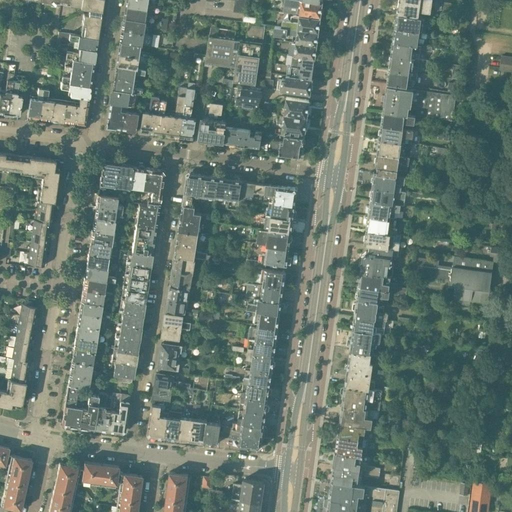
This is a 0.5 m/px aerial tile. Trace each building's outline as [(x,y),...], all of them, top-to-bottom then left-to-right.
[(97,37),(102,0),(80,0),(79,7),(88,8),(88,13),(83,12),(82,24),(76,23),(74,34),(83,35),(97,37)] [(149,4),(149,0),(127,0),(127,5),(148,8),(161,10),(162,6),(149,4)] [(235,0),(233,11),(244,13),(246,0),(207,0),(218,2),(218,0),(235,0)] [(321,7),(322,2),(309,0),(284,0),(284,4),(300,7),(299,13),(320,16),(320,15),(322,15),(323,14),(324,10),(322,8),(321,7)] [(432,4),(420,3),(401,0),(398,0),(397,14),(418,17),(419,10),(431,12),(432,4)] [(148,8),(127,5),(125,17),(147,21),(153,22),(154,17),(147,16),(148,8)] [(418,17),(397,14),(395,28),(419,31),(425,32),(426,25),(429,25),(430,18),(421,17),(418,17)] [(320,18),(295,15),(291,16),(291,20),(282,19),(281,27),(318,31),(320,18)] [(147,21),(125,17),(123,29),(145,32),(147,21)] [(205,61),(205,65),(212,66),(212,62),(231,65),(231,62),(236,30),(218,28),(219,20),(212,19),(211,27),(208,42),(206,54),(205,61)] [(231,62),(231,65),(236,66),(234,79),(233,81),(255,84),(259,56),(260,56),(265,24),(249,22),(247,32),(236,30),(231,62)] [(465,36),(466,30),(466,24),(467,23),(455,22),(455,27),(459,30),(460,30),(462,35),(465,36)] [(295,42),(316,45),(318,31),(281,27),(275,26),(274,34),(286,35),(286,32),(296,34),(295,42)] [(393,41),(417,45),(419,31),(395,28),(393,41)] [(145,32),(123,29),(121,41),(142,44),(152,46),(154,34),(145,32)] [(77,47),(95,49),(97,37),(83,35),(74,34),(61,32),(60,38),(75,40),(76,38),(78,39),(77,47)] [(142,44),(121,41),(119,54),(140,56),(148,57),(149,53),(141,51),(142,44)] [(315,58),(316,45),(295,42),(290,41),(288,54),(292,54),(293,55),(315,58)] [(391,55),(411,58),(412,52),(420,53),(421,46),(417,45),(393,41),(391,55)] [(94,61),(95,49),(77,47),(77,49),(79,49),(78,53),(67,51),(66,57),(72,58),(94,61)] [(179,61),(180,53),(171,52),(170,60),(179,61)] [(140,56),(119,54),(117,65),(146,69),(147,64),(139,63),(140,56)] [(314,60),(315,58),(293,55),(292,54),(291,65),(313,68),(314,65),(315,65),(316,60),(314,60)] [(411,58),(391,55),(389,69),(409,72),(417,73),(419,59),(411,58)] [(511,56),(501,55),(499,69),(511,71),(511,56)] [(92,73),(94,61),(72,58),(66,57),(64,69),(70,70),(92,73)] [(290,75),(312,78),(312,77),(314,77),(315,72),(313,72),(313,68),(291,65),(288,64),(286,75),(290,75)] [(146,69),(117,65),(116,77),(136,80),(137,72),(146,74),(146,69)] [(82,84),(90,85),(92,73),(70,70),(64,69),(62,81),(69,82),(82,84)] [(417,73),(409,72),(389,69),(387,83),(414,87),(415,81),(416,81),(417,73)] [(290,75),(286,75),(286,78),(282,77),(282,79),(281,79),(280,90),(310,94),(312,78),(290,75)] [(136,80),(116,77),(114,88),(137,92),(143,93),(144,88),(134,87),(136,80)] [(232,88),(233,81),(234,79),(223,78),(222,86),(232,88)] [(3,112),(8,113),(10,94),(12,80),(6,79),(5,90),(0,89),(0,114),(1,114),(3,112)] [(274,80),(270,80),(265,79),(264,85),(268,88),(273,89),(274,80)] [(12,80),(10,94),(8,113),(12,114),(13,116),(16,116),(18,114),(19,114),(22,96),(17,95),(19,81),(12,80)] [(88,97),(90,85),(82,84),(69,82),(62,81),(61,88),(71,89),(70,94),(80,96),(88,97)] [(448,89),(456,90),(457,83),(449,82),(448,89)] [(387,86),(383,111),(407,115),(408,107),(419,109),(418,114),(449,119),(453,95),(387,86)] [(39,117),(42,98),(43,88),(38,87),(37,94),(38,94),(37,98),(30,97),(27,115),(32,116),(33,118),(37,119),(38,117),(39,117)] [(186,98),(183,116),(180,136),(186,136),(187,139),(190,139),(192,137),(194,137),(196,118),(191,117),(191,114),(192,114),(195,97),(196,97),(197,93),(195,93),(196,88),(188,87),(187,92),(186,98)] [(48,89),(43,88),(42,98),(39,117),(40,117),(41,119),(44,120),(46,118),(51,119),(54,100),(46,99),(46,96),(47,96),(48,89)] [(137,92),(114,88),(112,101),(123,103),(135,105),(137,92)] [(258,100),(259,100),(260,93),(237,90),(235,105),(242,105),(242,108),(270,112),(271,108),(272,102),(264,101),(264,107),(257,106),(258,100)] [(174,135),(180,136),(183,116),(186,98),(187,92),(182,91),(182,95),(179,95),(178,102),(176,115),(170,114),(167,134),(168,134),(169,135),(173,136),(174,135)] [(147,133),(149,131),(154,132),(157,112),(160,96),(152,95),(151,103),(145,102),(141,130),(143,130),(143,133),(147,133)] [(79,104),(75,103),(72,121),(77,122),(78,124),(82,125),(83,123),(84,123),(88,97),(80,96),(79,104)] [(170,114),(165,113),(167,100),(160,99),(160,96),(157,112),(154,132),(160,133),(161,135),(164,135),(166,134),(167,134),(170,114)] [(278,114),(283,114),(307,117),(309,100),(285,97),(284,105),(279,104),(278,114)] [(223,141),(224,141),(227,126),(228,118),(220,117),(220,113),(222,114),(223,104),(223,103),(223,99),(214,98),(214,102),(211,102),(210,112),(213,112),(212,114),(215,114),(215,119),(202,117),(199,138),(215,140),(217,143),(221,143),(223,141)] [(58,119),(72,121),(75,103),(54,100),(51,119),(53,121),(56,121),(58,119)] [(123,103),(112,101),(108,126),(109,126),(110,128),(114,128),(116,127),(123,128),(125,110),(122,109),(123,103)] [(123,128),(129,129),(130,131),(134,131),(136,130),(137,130),(140,112),(125,110),(123,128)] [(415,116),(407,115),(383,111),(381,125),(412,129),(413,123),(414,123),(415,116)] [(305,134),(307,117),(283,114),(278,114),(278,113),(277,123),(282,124),(281,131),(305,134)] [(228,118),(227,126),(224,141),(226,144),(230,144),(232,143),(242,144),(245,124),(242,124),(242,123),(241,124),(241,117),(238,117),(228,118)] [(245,124),(242,144),(252,145),(254,148),(257,148),(259,146),(260,146),(262,130),(256,130),(256,135),(252,134),(253,132),(250,131),(251,123),(243,121),(242,123),(242,124),(245,124)] [(379,138),(411,142),(412,136),(413,136),(414,129),(412,129),(381,125),(379,138)] [(280,133),(279,138),(274,138),(273,145),(280,146),(279,152),(301,155),(303,155),(304,154),(305,149),(304,148),(302,147),(302,145),(303,145),(304,137),(280,133)] [(378,152),(409,156),(411,142),(379,138),(378,152)] [(448,148),(438,146),(438,151),(442,152),(442,157),(447,158),(448,148)] [(0,158),(0,167),(10,169),(12,153),(1,152),(0,158)] [(409,156),(378,152),(375,172),(396,175),(397,169),(407,170),(409,156)] [(12,153),(10,169),(42,173),(39,199),(54,201),(60,159),(12,153)] [(113,187),(117,163),(111,163),(110,160),(106,160),(103,162),(102,161),(99,185),(113,187)] [(118,164),(117,163),(113,187),(128,190),(132,165),(126,165),(125,162),(120,162),(118,164)] [(132,165),(128,190),(128,192),(131,192),(132,187),(142,188),(145,167),(144,167),(143,165),(140,165),(138,166),(132,165)] [(162,170),(145,167),(142,188),(149,189),(148,198),(159,200),(164,172),(162,170)] [(396,175),(375,172),(373,186),(401,190),(401,183),(404,183),(405,176),(396,175)] [(191,173),(190,173),(187,175),(183,204),(192,205),(193,199),(196,200),(197,195),(203,195),(206,175),(191,173)] [(216,176),(206,175),(203,195),(202,201),(205,201),(205,196),(215,197),(216,197),(219,177),(216,176)] [(230,179),(219,177),(216,197),(224,198),(223,203),(227,204),(228,198),(230,179)] [(228,198),(239,200),(240,197),(242,180),(230,179),(228,198)] [(240,197),(239,200),(238,210),(245,211),(246,198),(269,201),(295,204),(297,190),(295,187),(293,187),(293,186),(290,185),(289,186),(242,180),(240,197)] [(401,190),(373,186),(371,199),(401,204),(404,204),(406,190),(401,190)] [(97,193),(95,206),(115,209),(122,210),(122,205),(116,204),(117,196),(97,193)] [(135,224),(155,227),(159,200),(148,198),(147,198),(146,204),(133,202),(126,201),(126,206),(133,207),(133,205),(138,206),(135,224)] [(53,212),(54,201),(39,199),(37,210),(53,212)] [(401,204),(371,199),(370,206),(366,205),(366,212),(369,212),(369,215),(389,218),(389,216),(397,217),(398,210),(400,211),(401,204)] [(295,210),(294,210),(295,204),(269,201),(268,214),(293,217),(294,217),(296,216),(296,212),(295,210)] [(183,204),(179,229),(199,232),(201,215),(207,216),(207,213),(200,212),(201,206),(195,205),(192,205),(183,204)] [(122,210),(115,209),(95,206),(94,217),(114,220),(115,213),(121,214),(122,210)] [(33,220),(49,222),(51,223),(53,212),(37,210),(36,219),(34,219),(33,220)] [(291,232),(291,231),(292,231),(293,230),(294,225),(293,224),(292,223),(293,217),(268,214),(266,229),(291,233),(291,232)] [(389,218),(369,215),(369,217),(365,217),(364,223),(368,224),(367,229),(394,233),(396,234),(397,227),(396,226),(397,219),(389,218)] [(115,220),(114,220),(94,217),(92,229),(113,232),(115,220)] [(33,220),(32,231),(48,233),(49,222),(33,220)] [(126,250),(131,250),(151,253),(155,227),(135,224),(132,246),(127,245),(126,250)] [(92,229),(90,241),(110,244),(115,245),(116,242),(112,242),(113,232),(92,229)] [(199,232),(179,229),(175,255),(195,258),(205,259),(206,256),(195,255),(199,232)] [(267,244),(289,247),(290,242),(292,240),(293,236),(292,235),(291,235),(291,234),(290,234),(291,233),(266,229),(265,230),(260,230),(257,243),(267,244)] [(398,241),(393,240),(394,233),(367,229),(365,243),(370,244),(394,247),(397,248),(398,241)] [(48,233),(32,231),(31,241),(46,243),(48,233)] [(31,241),(29,252),(45,254),(46,243),(31,241)] [(90,241),(88,253),(108,256),(110,244),(90,241)] [(266,253),(262,252),(261,261),(247,259),(246,266),(265,269),(266,262),(287,265),(287,263),(291,264),(292,257),(288,256),(289,247),(267,244),(266,253)] [(364,255),(361,271),(383,274),(391,275),(393,264),(392,264),(393,255),(397,255),(398,248),(397,248),(394,247),(370,244),(369,251),(368,252),(367,250),(363,254),(364,255)] [(501,262),(503,249),(489,247),(489,253),(494,254),(493,261),(501,262)] [(147,277),(151,253),(131,250),(129,260),(126,259),(125,264),(128,264),(127,273),(122,272),(122,274),(127,275),(147,278),(147,277)] [(45,254),(29,252),(28,263),(43,265),(45,254)] [(106,267),(108,256),(88,253),(86,264),(106,267)] [(175,255),(173,269),(192,273),(195,258),(175,255)] [(417,261),(415,274),(448,278),(449,279),(446,301),(455,302),(455,298),(464,299),(463,303),(470,304),(470,300),(487,302),(493,261),(453,256),(452,266),(438,264),(439,259),(418,256),(417,261)] [(206,271),(216,272),(217,265),(207,263),(206,271)] [(106,267),(86,264),(84,276),(106,279),(115,281),(115,277),(106,276),(107,268),(106,267)] [(263,283),(283,286),(283,285),(284,285),(285,272),(265,269),(246,266),(238,265),(238,268),(261,272),(261,273),(257,272),(256,274),(255,278),(256,281),(263,282),(263,283)] [(192,273),(173,269),(171,285),(188,287),(190,287),(192,273)] [(383,274),(361,271),(361,272),(359,273),(358,279),(360,280),(359,284),(384,288),(388,288),(389,288),(394,289),(397,289),(398,286),(398,283),(382,281),(383,274)] [(127,275),(125,285),(122,284),(122,288),(125,289),(124,297),(119,296),(118,299),(123,300),(143,303),(147,278),(127,275)] [(104,291),(106,279),(84,276),(82,288),(104,291)] [(283,287),(283,286),(263,283),(262,285),(248,283),(246,296),(249,296),(250,296),(258,297),(281,301),(283,287)] [(355,296),(357,298),(378,301),(382,301),(383,295),(389,295),(389,288),(388,288),(384,288),(359,284),(359,290),(356,292),(355,296)] [(171,285),(169,297),(186,300),(188,287),(171,285)] [(82,288),(81,300),(102,303),(103,298),(112,300),(113,293),(104,291),(82,288)] [(256,310),(257,310),(280,313),(280,308),(282,308),(284,307),(284,304),(283,302),(281,302),(281,301),(258,297),(250,296),(249,296),(247,308),(256,310)] [(186,300),(169,297),(167,309),(174,310),(173,312),(183,313),(183,312),(185,312),(185,309),(186,300)] [(384,319),(385,319),(386,319),(387,312),(383,311),(383,304),(378,303),(378,301),(357,298),(357,302),(354,303),(353,308),(356,310),(355,315),(384,319)] [(22,303),(20,315),(35,317),(37,306),(32,305),(32,301),(25,300),(24,304),(22,303)] [(79,312),(100,315),(110,316),(111,312),(101,310),(102,303),(81,300),(79,312)] [(120,324),(140,327),(143,303),(123,300),(122,309),(119,309),(118,313),(121,313),(120,322),(115,321),(115,323),(120,324)] [(258,325),(278,328),(278,327),(280,313),(257,310),(256,316),(254,315),(253,322),(258,323),(258,325)] [(110,316),(100,315),(79,312),(77,324),(99,327),(108,328),(110,316)] [(166,314),(164,324),(181,327),(195,329),(196,324),(182,322),(183,313),(173,312),(173,315),(166,314)] [(20,315),(18,324),(33,327),(35,317),(20,315)] [(355,315),(353,328),(382,332),(383,326),(393,327),(394,320),(386,319),(385,319),(384,319),(355,315)] [(18,324),(16,335),(31,338),(33,327),(18,324)] [(75,336),(97,339),(106,340),(107,335),(98,334),(99,327),(77,324),(75,336)] [(140,327),(120,324),(118,334),(115,333),(115,338),(118,338),(116,346),(111,345),(111,348),(116,349),(136,352),(140,327)] [(195,329),(181,327),(164,324),(163,336),(169,337),(169,339),(179,340),(180,332),(189,333),(189,332),(195,333),(195,329)] [(248,338),(249,338),(276,342),(278,329),(278,328),(258,325),(257,327),(251,326),(249,328),(248,338)] [(350,350),(373,353),(373,348),(376,348),(376,346),(383,347),(383,341),(381,341),(382,332),(353,328),(353,329),(352,338),(349,338),(348,339),(347,344),(349,346),(351,346),(350,350)] [(16,335),(14,346),(29,349),(31,338),(16,335)] [(106,340),(97,339),(75,336),(73,348),(94,351),(95,351),(96,344),(105,346),(106,340)] [(274,356),(276,342),(249,338),(247,352),(274,356)] [(182,345),(162,342),(160,354),(180,357),(182,345)] [(27,360),(29,349),(14,346),(12,357),(27,360)] [(92,358),(94,351),(73,348),(71,360),(92,363),(97,363),(97,359),(92,358)] [(112,373),(132,376),(136,352),(116,349),(115,354),(112,354),(111,362),(114,362),(112,373)] [(373,353),(350,350),(347,372),(371,375),(373,362),(375,363),(377,353),(374,353),(373,353)] [(247,352),(245,367),(272,371),(272,370),(274,356),(247,352)] [(497,353),(496,362),(511,363),(511,354),(497,353)] [(180,357),(160,354),(158,366),(179,369),(180,357)] [(30,360),(27,360),(12,357),(12,358),(14,358),(12,368),(28,371),(30,360)] [(101,372),(91,370),(92,363),(71,360),(69,372),(90,375),(101,377),(101,372)] [(245,367),(243,382),(270,386),(272,372),(272,371),(245,367)] [(26,381),(28,371),(12,368),(10,379),(26,381)] [(164,373),(157,372),(156,383),(172,385),(186,387),(190,388),(191,384),(181,382),(181,381),(172,380),(174,372),(164,371),(164,373)] [(68,384),(80,386),(99,388),(100,384),(89,382),(90,375),(69,372),(68,384)] [(371,375),(347,372),(345,385),(374,389),(375,381),(370,380),(371,375)] [(131,383),(132,376),(112,373),(111,380),(131,383)] [(26,381),(10,379),(8,390),(0,388),(0,404),(21,408),(26,381)] [(243,382),(242,395),(268,399),(269,393),(272,393),(272,388),(270,387),(270,386),(243,382)] [(156,383),(154,394),(159,395),(159,397),(170,399),(171,390),(185,393),(186,387),(172,385),(156,383)] [(65,401),(61,422),(78,425),(81,404),(75,403),(77,394),(79,394),(80,386),(68,384),(65,401)] [(379,412),(382,390),(374,389),(345,385),(345,386),(341,388),(341,393),(344,395),(342,407),(379,412)] [(97,406),(93,427),(107,429),(110,409),(104,408),(107,392),(99,391),(98,395),(97,406)] [(78,425),(93,427),(97,406),(98,395),(88,393),(87,401),(82,400),(81,404),(78,425)] [(124,429),(130,394),(118,393),(116,395),(112,394),(110,409),(107,429),(121,431),(124,429)] [(242,395),(240,408),(266,412),(266,411),(269,410),(270,405),(267,403),(268,399),(242,395)] [(148,432),(150,435),(151,435),(166,437),(169,415),(163,415),(164,409),(161,409),(162,404),(152,403),(148,432)] [(366,425),(371,426),(372,426),(373,418),(379,418),(379,412),(342,407),(340,422),(366,425)] [(264,426),(266,412),(240,408),(238,422),(264,426)] [(182,412),(170,411),(169,415),(166,437),(179,438),(182,416),(182,412)] [(195,417),(196,411),(193,411),(192,417),(182,416),(179,438),(192,440),(195,417)] [(207,419),(197,418),(198,411),(196,411),(192,440),(204,441),(207,419)] [(265,426),(264,426),(238,422),(236,421),(235,427),(221,425),(220,430),(262,437),(263,434),(264,434),(266,433),(266,428),(265,426)] [(219,435),(220,430),(221,425),(221,423),(209,422),(207,441),(218,442),(219,435)] [(340,422),(338,435),(364,438),(366,425),(340,422)] [(262,437),(220,430),(219,435),(222,436),(232,437),(233,437),(232,444),(258,447),(259,448),(262,446),(261,445),(262,437)] [(338,435),(336,451),(362,454),(362,452),(366,453),(368,439),(364,438),(338,435)] [(0,445),(0,463),(5,465),(5,464),(7,453),(9,447),(0,445)] [(362,454),(336,451),(336,453),(334,453),(333,459),(335,460),(334,466),(360,469),(366,470),(367,470),(380,472),(380,468),(367,466),(367,463),(362,462),(363,455),(362,454)] [(10,466),(13,455),(7,453),(5,464),(10,466)] [(10,466),(5,488),(24,492),(24,488),(31,458),(13,454),(13,455),(10,466)] [(118,465),(84,460),(82,467),(82,479),(115,484),(116,482),(117,471),(118,465)] [(70,500),(75,477),(77,466),(59,462),(53,488),(52,496),(70,500)] [(334,466),(332,481),(361,484),(362,477),(359,477),(360,469),(334,466)] [(186,488),(188,474),(170,471),(168,488),(165,505),(183,508),(186,488)] [(139,488),(141,475),(123,472),(121,483),(118,506),(136,509),(139,488)] [(204,476),(202,486),(210,487),(212,477),(204,476)] [(261,502),(263,488),(264,482),(243,479),(243,484),(234,483),(232,498),(240,499),(261,502)] [(361,484),(332,481),(331,488),(330,488),(329,497),(329,498),(328,498),(325,499),(324,505),(327,507),(328,508),(327,511),(396,511),(399,490),(361,484)] [(468,511),(488,511),(492,483),(473,481),(468,511)] [(459,494),(468,495),(469,483),(461,482),(459,494)] [(24,492),(5,488),(2,505),(20,509),(24,492)] [(52,496),(48,511),(67,511),(70,500),(52,496)] [(238,511),(260,511),(261,502),(240,499),(238,511)]
